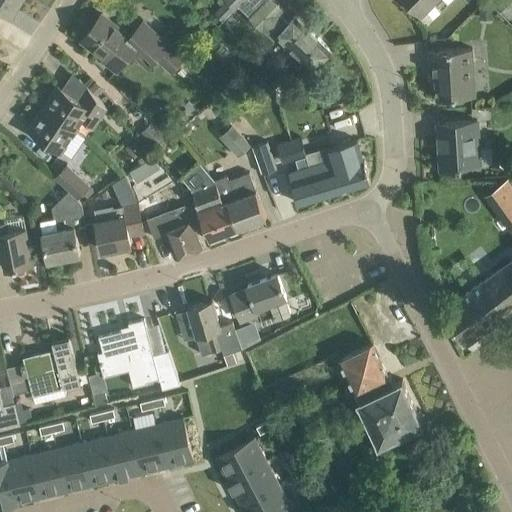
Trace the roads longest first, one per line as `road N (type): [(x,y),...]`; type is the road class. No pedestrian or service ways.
road 1 (residential): [(0,307),(162,277),(369,211)]
road 2 (residential): [(511,484),(369,211)]
road 3 (residential): [(369,211),(386,184),(393,125),(386,79),(345,0)]
road 4 (residential): [(44,511),(153,480),(166,511)]
road 5 (residential): [(0,107),(72,0)]
